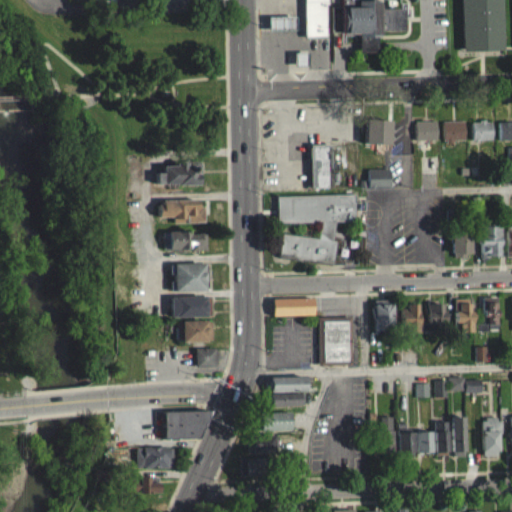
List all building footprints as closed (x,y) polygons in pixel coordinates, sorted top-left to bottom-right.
[(302,0),(303,43),(324,43),(324,11),(327,11),(326,0),(302,0)] [(338,0),(373,0),(374,16),(400,15),(401,37),(375,38),(375,59),(357,60),(357,44),(355,44),(355,40),(340,41),(338,0)] [(501,57),(499,0),(458,0),(460,58),(501,57)] [(266,23),(267,37),(294,36),(294,22),(266,23)] [(292,59),(292,71),(305,71),(305,59),(292,59)] [(362,150),(363,126),(388,127),(387,151),(362,150)] [(470,129),(477,129),(477,127),(483,126),(483,129),(490,129),(490,146),(470,147),(470,129)] [(413,128),(434,128),(435,146),(414,147),(413,128)] [(441,128),(462,128),(463,147),(451,147),(451,150),(444,150),(444,147),(441,147),(441,128)] [(511,128),(496,129),(497,147),(511,146),(511,128)] [(330,152),(308,152),(309,195),(331,194),(330,152)] [(199,175),(199,174),(199,172),(199,171),(199,170),(198,169),(197,168),(195,167),(194,167),(192,168),(172,168),(172,172),(161,172),(161,179),(154,179),(154,191),(175,191),(175,192),(196,192),(196,182),(199,182),(199,175)] [(365,176),(387,175),(387,195),(366,195),(365,176)] [(275,202),(352,201),(353,228),(333,228),(330,247),(334,248),(330,271),(277,264),(280,241),(316,246),(319,228),(276,230),(275,202)] [(471,204),(479,204),(479,217),(471,217),(471,204)] [(160,207),(195,206),(196,214),(202,214),(203,228),(196,228),(196,230),(172,230),(172,223),(156,224),(156,212),(160,211),(160,207)] [(497,228),(498,263),(479,263),(479,252),(477,252),(476,242),(476,233),(483,233),(483,228),(497,228)] [(162,239),(188,238),(188,240),(205,239),(205,257),(192,258),(192,256),(183,256),(183,259),(176,259),(176,256),(163,257),(162,239)] [(469,240),(468,260),(465,260),(465,264),(452,264),(452,260),(449,260),(449,240),(469,240)] [(171,271),(207,270),(207,295),(203,295),(203,297),(172,298),(171,271)] [(169,304),(208,303),(209,323),(169,324),(169,304)] [(271,323),(270,306),(311,305),(312,322),(271,323)] [(452,306),(467,305),(467,312),(471,312),(471,338),(457,338),(457,330),(453,330),(452,306)] [(481,305),(494,305),(495,335),(486,335),(486,339),(473,339),(473,331),(481,331),(481,305)] [(389,307),(389,334),(383,334),(383,338),(372,338),(372,334),(371,334),(371,307),(389,307)] [(442,309),(425,310),(425,329),(421,329),(421,337),(443,336),(442,309)] [(417,311),(417,339),(406,339),(406,334),(400,334),(399,316),(405,315),(405,311),(417,311)] [(349,371),(348,324),(316,324),(316,371),(349,371)] [(179,328),(203,327),(203,329),(209,329),(209,347),(204,347),(204,349),(179,349),(179,328)] [(473,353),(484,353),(484,368),(474,368),(473,353)] [(194,355),(213,355),(213,373),(194,374),(194,355)] [(266,384),(302,383),(302,398),(267,400),(266,384)] [(446,384),(461,384),(462,397),(447,398),(446,384)] [(431,387),(445,386),(446,404),(432,405),(431,387)] [(463,387),(478,386),(479,399),(463,399),(463,387)] [(414,390),(427,390),(427,404),(414,404),(414,390)] [(267,400),(301,399),(302,412),(267,413),(267,400)] [(161,418),(208,417),(196,445),(161,446),(161,418)] [(288,419),(289,437),(257,438),(256,437),(253,437),(252,422),(256,422),(256,420),(288,419)] [(378,424),(390,423),(390,437),(391,437),(392,459),(375,460),(374,438),(379,438),(378,424)] [(448,424),(462,423),(463,458),(462,458),(463,463),(451,463),(451,458),(449,458),(448,424)] [(484,424),(484,428),(479,428),(479,458),(481,458),(481,463),(495,463),(495,458),(496,458),(496,442),(499,442),(499,428),(495,428),(495,424),(484,424)] [(433,428),(444,428),(444,438),(446,438),(446,458),(445,458),(445,462),(434,462),(434,459),(433,459),(433,428)] [(413,439),(428,438),(429,459),(413,460),(413,439)] [(395,439),(410,439),(411,463),(396,463),(395,439)] [(275,446),(276,453),(271,453),(272,459),(248,461),(247,443),(269,441),(270,447),(275,446)] [(173,454),(173,474),(136,474),(136,454),(173,454)] [(242,466),(265,464),(267,481),(243,483),(242,466)] [(95,477),(109,478),(109,488),(95,488),(95,477)] [(161,500),(161,489),(158,489),(158,484),(141,483),(141,486),(132,486),(132,493),(141,493),(140,499),(161,500)]
